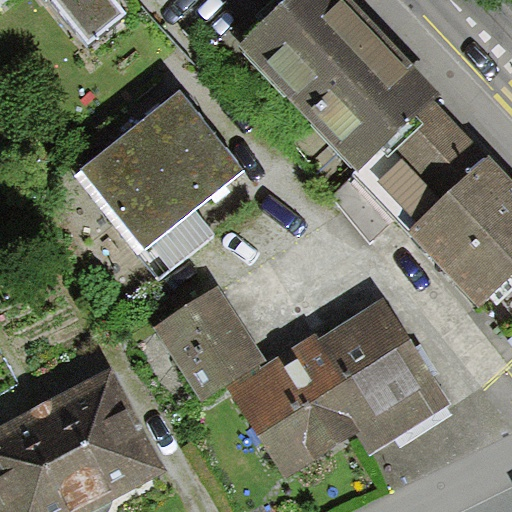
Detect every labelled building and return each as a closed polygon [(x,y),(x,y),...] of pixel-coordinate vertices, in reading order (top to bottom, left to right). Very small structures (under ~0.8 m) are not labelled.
[(337,0),(305,0),(247,55),(354,168),(430,98),(337,0)] [(88,178),(145,246),(235,172),(178,104),(88,178)] [(416,239),(475,303),(511,268),(511,197),(442,121),(394,165),(412,185),(397,199),(425,230),(416,239)] [(214,300),(158,337),(196,394),(252,357),(214,300)] [(286,470),(424,391),(382,317),(243,395),(286,470)] [(104,383),(0,437),(0,496),(8,511),(78,511),(152,473),(104,383)]
